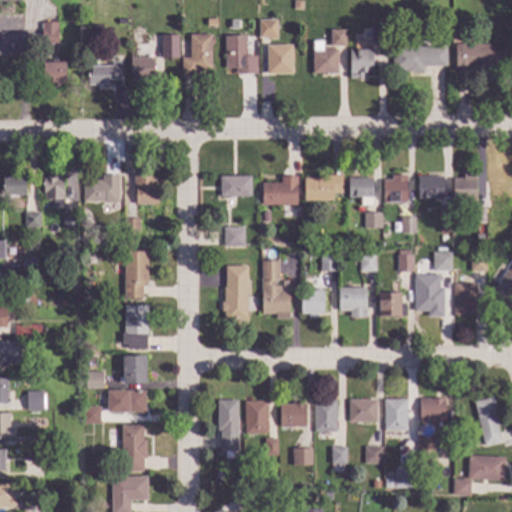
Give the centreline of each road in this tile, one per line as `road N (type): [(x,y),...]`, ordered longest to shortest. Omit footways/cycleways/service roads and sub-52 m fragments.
road 1 (residential): [(511,129),(0,135)]
road 2 (residential): [(189,511),(184,135)]
road 3 (residential): [(509,358),(190,366)]
